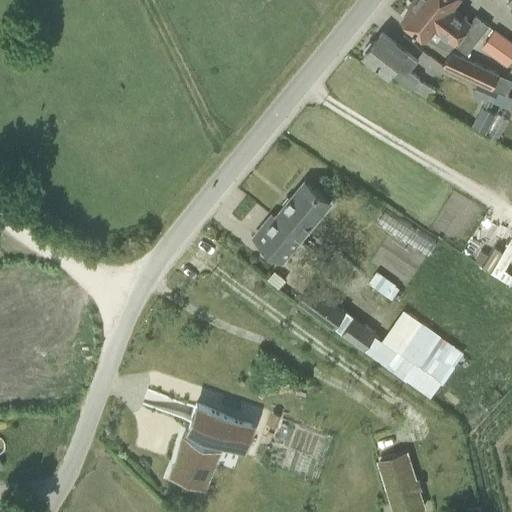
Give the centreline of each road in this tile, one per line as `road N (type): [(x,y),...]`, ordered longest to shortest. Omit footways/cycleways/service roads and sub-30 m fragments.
road 1 (unclassified): [(46,511),(79,459),(135,296),(179,229),(368,0)]
road 2 (track): [(135,296),(29,243),(0,217)]
